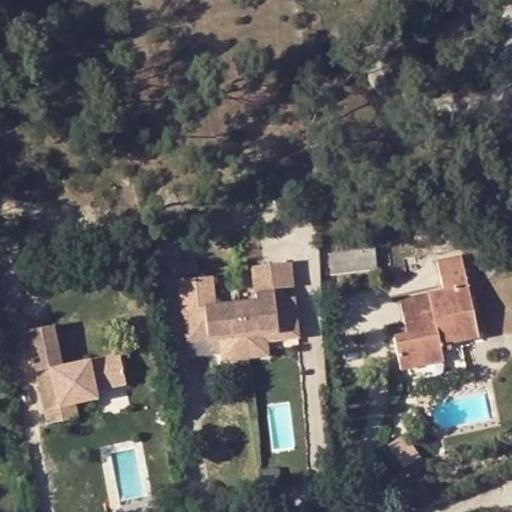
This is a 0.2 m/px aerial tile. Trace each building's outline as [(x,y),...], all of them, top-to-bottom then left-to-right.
[(350,251),(353,271),(379,268),(376,248),(350,251)] [(353,271),(350,251),(330,254),(332,274),(353,271)] [(425,364),(424,357),(441,353),(439,345),(477,336),(460,257),(437,262),(443,290),(400,300),(405,324),(421,321),(423,331),(407,334),(394,337),(401,370),(425,364)] [(221,343),(222,343),(244,341),(265,340),(265,337),(264,330),(296,327),(294,295),(284,296),(274,297),(273,288),(283,287),(293,286),(291,260),(255,264),(258,299),(241,300),(217,302),(214,271),(181,274),(184,305),(185,304),(187,336),(220,333),(221,343)] [(284,296),(283,287),(273,288),(274,297),(284,296)] [(421,321),(405,324),(407,334),(423,331),(421,321)] [(296,327),(264,330),(265,337),(297,335),(296,327)] [(28,332),(48,424),(77,417),(74,403),(95,398),(94,390),(124,383),(119,356),(58,369),(50,328),(28,332)] [(245,354),(244,341),(222,343),(223,355),(245,354)] [(424,357),(425,364),(443,361),(441,353),(424,357)] [(400,438),(414,462),(430,453),(416,429),(400,438)]
